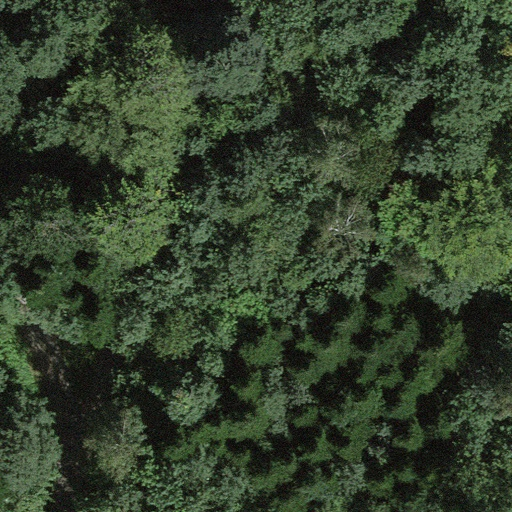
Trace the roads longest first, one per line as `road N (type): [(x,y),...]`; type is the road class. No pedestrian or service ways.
road 1 (track): [(141,0),(164,53),(135,320),(46,454),(31,511)]
road 2 (track): [(46,454),(33,310),(0,278)]
